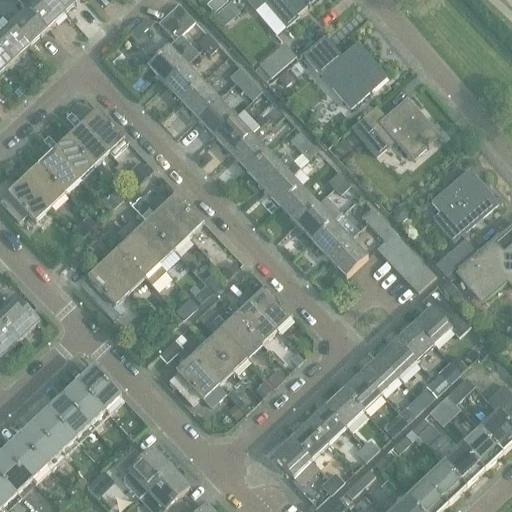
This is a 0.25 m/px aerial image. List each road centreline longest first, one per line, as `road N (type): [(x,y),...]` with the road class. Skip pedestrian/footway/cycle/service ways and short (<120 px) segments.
road 1 (residential): [(481,511),(511,482),(511,157),(377,0)]
road 2 (residential): [(220,470),(348,348),(83,68)]
road 3 (residential): [(220,470),(88,334)]
road 4 (residential): [(88,334),(0,241)]
